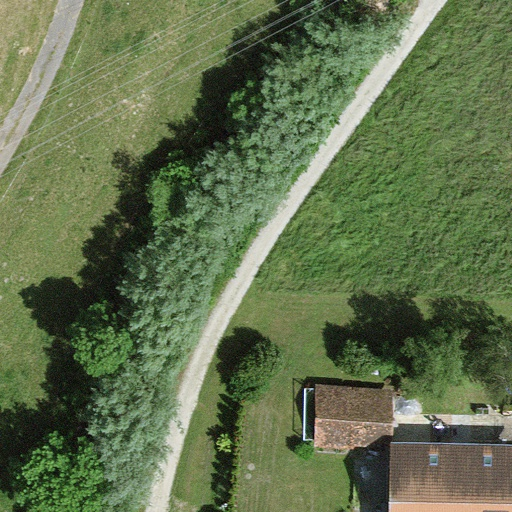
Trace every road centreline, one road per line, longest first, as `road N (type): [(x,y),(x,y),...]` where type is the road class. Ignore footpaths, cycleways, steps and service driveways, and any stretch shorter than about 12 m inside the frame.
road 1 (track): [(154,511),(169,416),(302,170),(434,0)]
road 2 (residential): [(0,150),(22,118),(66,0)]
